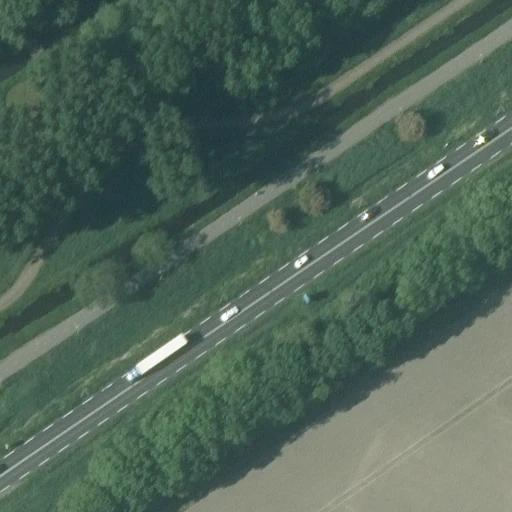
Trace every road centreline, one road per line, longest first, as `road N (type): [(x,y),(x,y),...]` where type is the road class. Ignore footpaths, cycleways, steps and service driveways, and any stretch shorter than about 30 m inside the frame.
road 1 (primary): [(0,479),(511,132)]
road 2 (unclassified): [(511,28),(0,375)]
